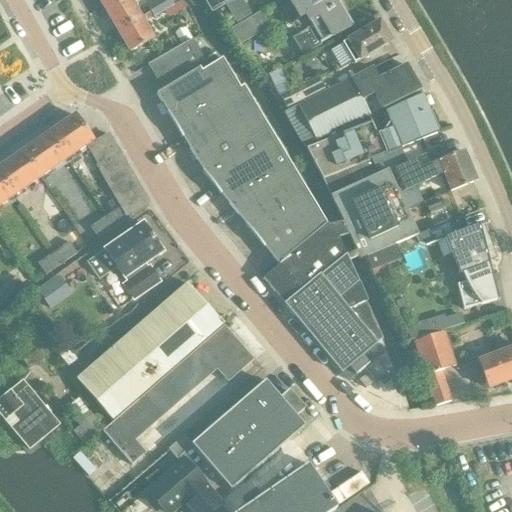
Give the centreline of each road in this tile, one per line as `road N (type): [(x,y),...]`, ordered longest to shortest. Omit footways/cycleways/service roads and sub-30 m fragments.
road 1 (residential): [(511,417),(396,433),(343,415),(176,209),(123,121),(65,91)]
road 2 (residential): [(511,236),(398,0)]
